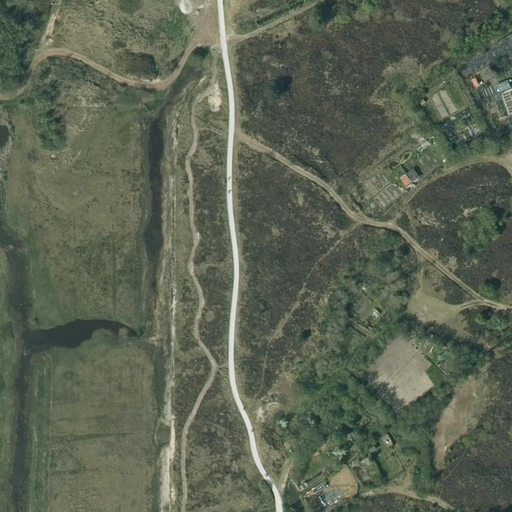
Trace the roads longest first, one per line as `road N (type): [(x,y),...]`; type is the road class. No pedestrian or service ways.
road 1 (track): [(231,133),(320,183),(363,222),(388,224),(466,287),(511,309)]
road 2 (track): [(222,32),(198,39),(165,84),(130,81),(52,48),(31,57),(23,81),(0,97)]
